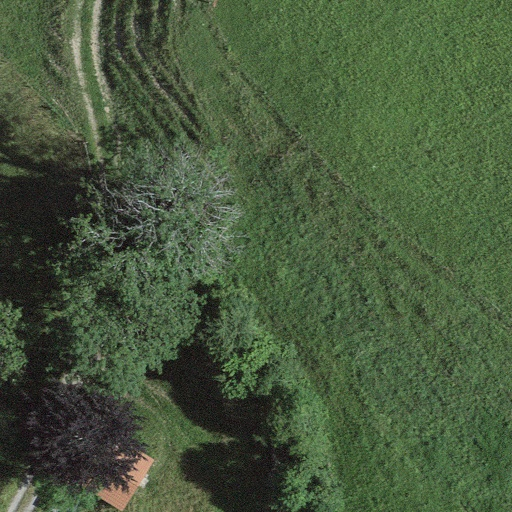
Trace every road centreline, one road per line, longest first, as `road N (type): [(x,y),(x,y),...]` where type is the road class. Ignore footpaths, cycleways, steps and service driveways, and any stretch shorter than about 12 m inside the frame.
road 1 (track): [(8,511),(77,393),(106,278),(112,198)]
road 2 (track): [(91,0),(85,43),(112,198)]
